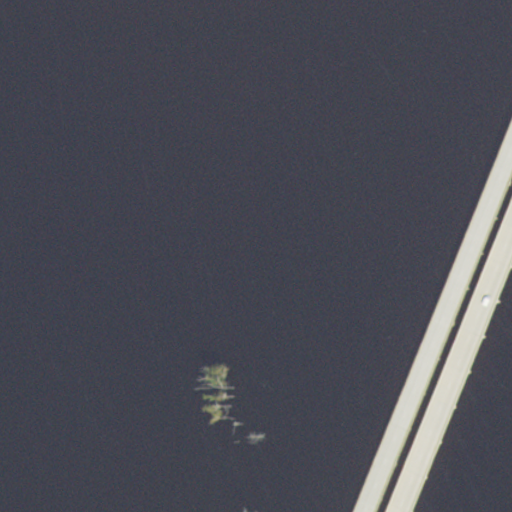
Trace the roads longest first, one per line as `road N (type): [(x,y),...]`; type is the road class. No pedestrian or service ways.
road 1 (trunk): [(511,168),(371,511)]
road 2 (trunk): [(402,511),(511,244)]
